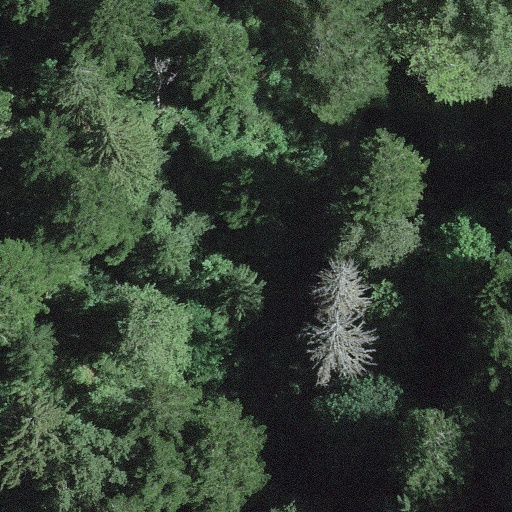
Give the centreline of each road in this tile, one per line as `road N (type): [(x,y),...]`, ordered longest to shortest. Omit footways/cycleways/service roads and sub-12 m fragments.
road 1 (track): [(216,511),(299,326),(400,0)]
road 2 (track): [(287,511),(364,409),(438,268)]
